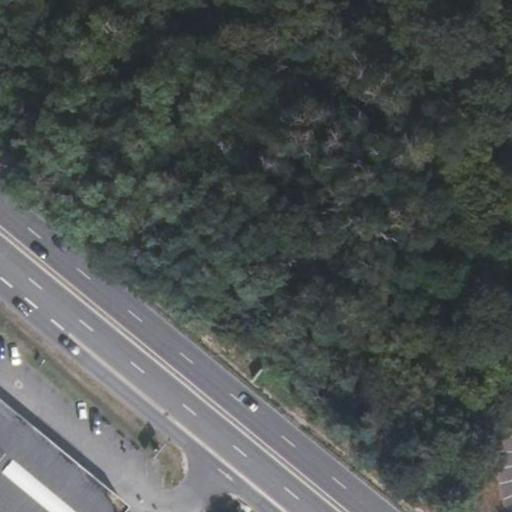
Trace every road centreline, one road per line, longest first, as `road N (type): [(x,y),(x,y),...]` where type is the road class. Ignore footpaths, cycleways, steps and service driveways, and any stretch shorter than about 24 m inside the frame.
road 1 (secondary): [(373,511),(0,204)]
road 2 (secondary): [(0,254),(313,511)]
